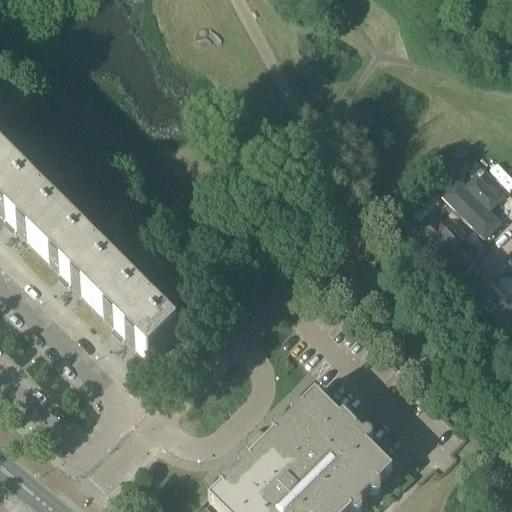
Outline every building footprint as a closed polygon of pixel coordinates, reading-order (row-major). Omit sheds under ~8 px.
[(462,152),(429,187),(436,194),(470,160),(462,152)] [(0,217),(146,364),(147,365),(175,337),(0,162),(0,217)] [(441,199),(484,242),(498,227),(486,216),(498,204),(475,181),(463,193),(455,185),(441,199)] [(392,238),(412,218),(404,211),(385,230),(392,238)] [(405,244),(451,290),(477,263),(431,218),(405,244)] [(468,311),(509,352),(511,348),(511,305),(492,286),(468,311)] [(248,464),(235,476),(207,503),(215,511),(348,511),(374,485),(377,488),(391,474),(366,449),(370,446),(342,418),(339,422),(314,397),(300,411),(274,437),(247,463),(248,464)]
